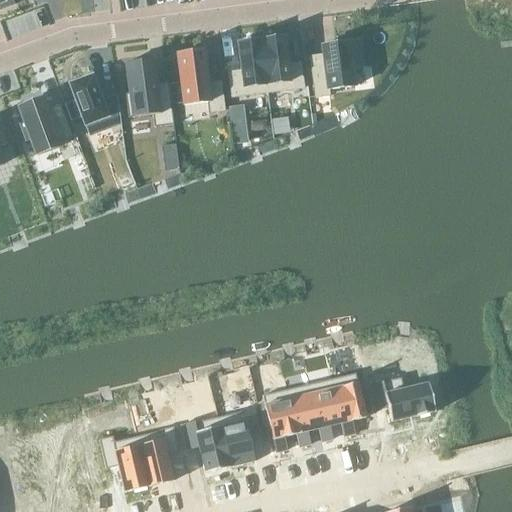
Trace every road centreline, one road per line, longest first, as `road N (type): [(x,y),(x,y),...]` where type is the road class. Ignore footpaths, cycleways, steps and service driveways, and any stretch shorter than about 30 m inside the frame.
road 1 (residential): [(364,0),(106,29),(0,65)]
road 2 (residential): [(263,511),(444,470)]
